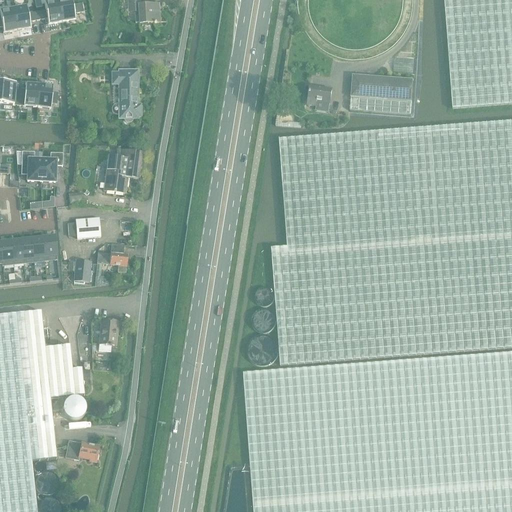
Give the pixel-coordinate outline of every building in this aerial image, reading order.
[(71,0),(64,0),(57,1),(61,23),(75,21),(74,15),(83,13),(81,4),(72,6),(71,0)] [(128,0),(129,6),(134,5),(134,12),(139,12),(139,23),(139,24),(153,23),(159,23),(159,14),(156,14),(156,5),(140,6),(139,0),(128,0)] [(511,348),(511,0),(443,0),(452,110),(511,105),(511,122),(422,129),(279,140),(287,248),(271,249),(280,367),(424,355),(511,348)] [(45,11),(36,13),(38,21),(47,20),(48,26),(61,23),(57,1),(44,4),(45,11)] [(26,7),(13,10),(17,32),(30,29),(29,23),(38,21),(36,13),(28,14),(26,7)] [(13,10),(0,12),(0,28),(2,28),(3,34),(17,32),(13,10)] [(394,57),(393,73),(413,75),(414,59),(394,57)] [(133,121),(134,119),(138,119),(138,117),(141,117),(141,106),(137,106),(136,99),(138,99),(137,80),(133,80),(133,72),(119,72),(119,74),(112,74),(112,85),(119,85),(120,105),(116,105),(114,105),(113,107),(112,108),(111,111),(112,113),(113,115),(114,116),(116,117),(120,117),(120,119),(124,119),(125,121),(126,122),(127,123),(129,124),(131,123),(132,122),(133,121)] [(352,76),(350,112),(410,117),(411,103),(413,81),(352,76)] [(2,83),(0,103),(0,105),(18,107),(20,91),(15,90),(16,84),(2,83)] [(20,91),(18,107),(37,108),(39,86),(25,85),(25,91),(20,91)] [(39,86),(37,108),(51,110),(51,105),(56,105),(57,94),(52,94),(53,88),(39,86)] [(331,90),(310,87),(307,106),(316,107),(317,101),(329,103),(331,90)] [(108,157),(103,192),(126,195),(128,179),(139,180),(143,154),(120,151),(119,159),(108,157)] [(22,153),(21,166),(28,166),(27,182),(41,183),(42,161),(34,161),(34,154),(22,153)] [(42,161),(41,183),(55,183),(55,168),(62,168),(62,158),(63,155),(50,154),(50,161),(42,161)] [(0,175),(8,175),(8,167),(0,166),(0,175)] [(69,198),(70,207),(83,206),(82,197),(69,198)] [(100,239),(98,219),(75,221),(77,240),(100,239)] [(54,238),(41,239),(44,263),(56,261),(54,238)] [(41,239),(31,240),(34,264),(44,263),(41,239)] [(31,240),(20,241),(23,265),(34,264),(31,240)] [(20,241),(10,242),(13,266),(23,265),(20,241)] [(10,242),(0,243),(0,248),(2,267),(13,266),(10,242)] [(96,273),(94,287),(99,286),(100,277),(102,266),(117,268),(117,273),(125,274),(127,257),(122,256),(123,248),(110,247),(110,252),(109,255),(97,254),(96,265),(97,265),(96,273)] [(91,264),(75,262),(73,283),(74,283),(83,284),(89,285),(91,264)] [(259,306),(263,308),(267,307),(270,306),(273,302),(274,299),(273,295),(271,291),(267,289),(263,289),(259,291),(256,294),(255,298),(256,303),(259,306)] [(252,319),(251,324),(253,328),(256,332),(260,334),(265,334),(270,332),(273,329),(275,325),(275,321),(274,317),(271,313),(268,311),(263,310),(258,311),(254,314),(252,319)] [(23,314),(39,462),(55,460),(49,400),(83,396),(80,370),(71,371),(68,347),(44,349),(40,312),(23,314)] [(36,511),(31,463),(39,462),(23,314),(0,316),(0,511),(36,511)] [(102,320),(99,344),(99,351),(110,352),(111,346),(115,346),(116,335),(117,322),(102,320)] [(250,362),(254,365),(259,367),(264,368),(269,366),(274,363),(277,358),(278,353),(277,347),(275,342),(271,339),(265,337),(260,337),(255,338),(250,342),(248,346),(247,352),(247,357),(250,362)] [(511,511),(511,353),(243,374),(253,511),(511,511)] [(63,407),(63,412),(64,416),(67,420),(71,422),(76,422),(80,421),(84,418),(85,414),(86,410),(85,406),(82,402),(78,400),(73,399),(69,401),(65,403),(63,407)] [(96,463),(99,447),(81,444),(80,444),(68,442),(65,460),(79,462),(79,458),(90,460),(89,462),(96,463)] [(56,470),(56,462),(45,463),(46,471),(56,470)] [(39,474),(43,473),(44,470),(44,468),(43,465),(40,463),(36,464),(34,467),(34,471),(36,473),(39,474)] [(51,496),(55,493),(57,489),(58,485),(57,481),(55,477),(52,475),(48,474),(45,474),(41,475),(37,478),(35,483),(35,488),(37,492),(41,496),(46,497),(51,496)] [(60,511),(60,509),(59,505),(55,502),(51,500),(46,500),(42,502),(39,505),(38,510),(37,511),(60,511)]
